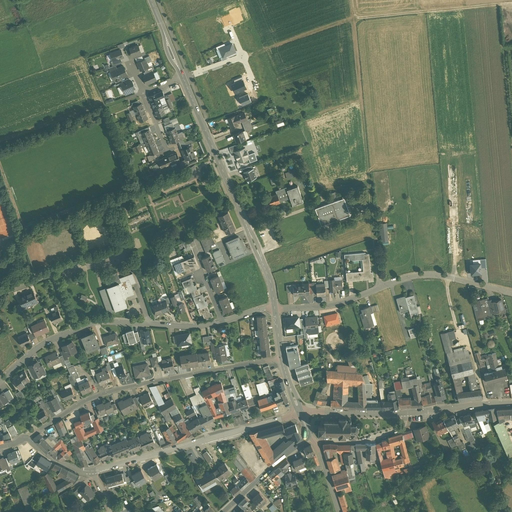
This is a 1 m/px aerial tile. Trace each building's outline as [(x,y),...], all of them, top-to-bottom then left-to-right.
[(231,16),(234,23),(242,20),(239,13),(236,14),(231,16)] [(223,57),(223,58),(226,56),(235,52),(232,44),(226,47),(220,49),(223,57)] [(138,46),(130,49),(131,54),(133,54),(133,56),(134,56),(141,53),(138,46)] [(120,50),(110,54),(113,61),(120,59),(123,58),(120,50)] [(137,63),(141,71),(144,70),(149,68),(148,67),(147,64),(152,62),(149,57),(145,59),(145,60),(137,63)] [(117,69),(110,72),(115,82),(121,79),(127,76),(123,66),(117,69)] [(145,76),(143,77),(147,85),(157,81),(153,73),(145,76)] [(243,81),(235,84),(232,85),(235,93),(246,89),(243,81)] [(130,83),(122,86),(125,94),(132,90),(135,89),(132,82),(130,83)] [(162,92),(149,97),(151,102),(159,99),(164,97),(165,97),(162,92)] [(239,98),(242,105),(251,101),(248,94),(239,98)] [(159,99),(151,102),(153,107),(153,106),(154,110),(162,106),(159,99)] [(139,105),(133,108),(137,115),(144,112),(143,109),(141,104),(139,105)] [(162,106),(154,110),(156,113),(155,113),(157,117),(165,114),(162,106)] [(144,112),(137,115),(140,122),(140,123),(148,119),(146,115),(144,112)] [(245,112),(235,116),(238,124),(242,122),(247,120),(245,112)] [(235,116),(228,119),(231,128),(238,126),(238,124),(235,116)] [(276,122),(278,128),(287,125),(285,119),(276,122)] [(173,123),(165,126),(170,138),(177,134),(173,123)] [(242,132),(234,135),(236,143),(245,140),(245,139),(242,132)] [(150,134),(143,137),(144,141),(145,141),(147,146),(154,143),(150,134)] [(177,134),(170,138),(172,144),(180,140),(177,134)] [(154,143),(147,146),(149,152),(150,156),(153,154),(158,152),(154,143)] [(235,145),(229,148),(231,153),(235,152),(238,151),(235,145)] [(187,149),(182,151),(186,160),(186,159),(195,156),(191,147),(187,149)] [(238,151),(235,152),(238,162),(249,159),(247,155),(249,155),(247,151),(246,151),(245,148),(238,151)] [(249,155),(247,155),(249,159),(250,162),(257,160),(254,153),(249,155)] [(176,154),(167,157),(170,165),(176,162),(176,163),(180,161),(176,154)] [(167,157),(158,161),(159,163),(161,169),(165,167),(170,165),(167,157)] [(195,166),(195,165),(184,172),(188,181),(199,177),(195,166)] [(244,172),(243,172),(247,181),(256,178),(253,169),(252,169),(244,172)] [(296,170),(285,174),(287,179),(298,176),(296,170)] [(298,186),(287,190),(286,187),(276,191),(277,195),(268,197),(271,205),(280,202),(290,198),(293,206),(303,202),(298,186)] [(344,199),(315,209),(322,226),(350,216),(344,199)] [(235,230),(228,212),(219,216),(226,234),(235,230)] [(215,244),(210,232),(204,234),(205,237),(207,240),(208,243),(209,245),(209,246),(215,244)] [(227,243),(230,251),(244,245),(242,240),(240,241),(239,238),(227,243)] [(246,250),(244,245),(230,251),(233,259),(246,254),(244,251),(246,250)] [(222,256),(219,250),(212,253),(215,259),(222,256)] [(365,253),(348,254),(349,261),(362,260),(363,260),(363,259),(365,259),(364,254),(365,254),(365,253)] [(371,272),(369,254),(365,254),(364,254),(365,259),(363,259),(363,260),(362,260),(363,271),(352,272),(353,274),(352,274),(353,280),(347,280),(347,281),(368,279),(369,281),(373,281),(373,272),(371,272)] [(210,256),(202,259),(205,265),(213,262),(210,256)] [(224,262),(222,256),(215,259),(218,265),(224,262)] [(194,257),(187,259),(191,268),(197,265),(194,257)] [(187,259),(181,262),(184,271),(191,268),(187,259)] [(181,262),(174,265),(177,270),(178,273),(184,271),(181,262)] [(213,262),(205,265),(207,272),(215,268),(213,262)] [(470,264),(471,274),(481,273),(481,268),(480,263),(470,264)] [(117,272),(104,277),(108,288),(121,283),(119,279),(118,275),(117,272)] [(132,274),(119,279),(121,283),(129,280),(131,285),(136,283),(132,274)] [(218,276),(211,279),(213,286),(221,282),(218,276)] [(194,286),(191,279),(182,283),(184,288),(187,287),(189,293),(191,292),(193,291),(197,290),(195,285),(194,286)] [(342,280),(334,281),(334,279),(330,280),(331,292),(335,291),(335,289),(342,288),(342,280)] [(108,288),(107,288),(115,311),(127,307),(125,300),(127,299),(127,297),(134,295),(131,285),(129,280),(121,283),(108,288)] [(221,282),(213,286),(216,292),(224,289),(221,282)] [(309,286),(305,286),(304,285),(301,286),(301,294),(305,294),(309,294),(309,286)] [(316,286),(317,293),(317,296),(326,295),(325,287),(325,285),(324,285),(316,286)] [(293,287),(293,292),(294,295),(298,295),(298,294),(301,294),(301,286),(297,286),(297,287),(293,287)] [(101,290),(100,291),(106,307),(108,314),(115,311),(107,288),(101,290)] [(33,292),(26,295),(30,305),(37,301),(38,301),(36,297),(33,292)] [(195,297),(193,298),(196,304),(198,303),(200,308),(207,306),(208,305),(207,301),(205,301),(202,294),(195,297)] [(26,295),(18,298),(21,304),(23,308),(30,305),(26,295)] [(417,306),(414,295),(405,297),(409,310),(410,314),(418,311),(417,306)] [(227,296),(219,300),(222,306),(230,303),(227,296)] [(405,297),(405,296),(396,298),(400,313),(409,310),(405,297)] [(483,299),(477,300),(478,305),(477,305),(478,309),(480,314),(487,312),(486,307),(485,307),(483,299)] [(492,301),(491,302),(494,312),(496,313),(499,312),(500,310),(504,309),(503,308),(504,308),(503,305),(502,304),(501,299),(492,301)] [(168,307),(166,301),(159,304),(162,313),(169,310),(168,307)] [(178,304),(175,305),(178,313),(185,310),(182,302),(178,304)] [(230,303),(222,306),(225,313),(232,309),(230,303)] [(159,304),(152,306),(155,314),(156,315),(162,313),(159,304)] [(200,308),(198,309),(200,315),(203,314),(205,320),(213,316),(211,312),(210,313),(207,306),(200,308)] [(370,313),(368,306),(363,308),(364,312),(360,313),(365,327),(374,325),(370,313)] [(58,310),(50,314),(52,320),(54,324),(57,323),(57,322),(62,320),(58,310)] [(337,313),(324,316),(326,325),(339,322),(337,313)] [(285,317),(286,328),(300,327),(299,319),(299,316),(285,317)] [(317,316),(305,317),(306,323),(306,327),(307,327),(308,327),(318,326),(317,316)] [(45,321),(31,326),(34,332),(36,336),(49,331),(45,321)] [(133,330),(126,332),(126,333),(122,335),(125,343),(129,342),(129,344),(137,342),(134,333),(133,330)] [(453,344),(452,339),(456,338),(454,330),(440,334),(445,353),(446,353),(452,351),(450,345),(453,344)] [(151,341),(148,331),(141,333),(142,337),(143,343),(151,341)] [(27,333),(18,337),(22,346),(31,342),(30,340),(28,335),(27,333)] [(94,333),(82,338),(84,343),(87,352),(99,347),(94,333)] [(116,333),(104,337),(106,346),(118,342),(116,333)] [(189,333),(176,336),(177,344),(178,345),(191,343),(189,333)] [(72,342),(63,346),(64,350),(65,350),(67,355),(73,353),(72,351),(75,350),(72,342)] [(224,345),(214,347),(215,351),(216,354),(217,354),(218,360),(227,358),(226,355),(225,350),(224,345)] [(301,365),(297,345),(286,347),(290,368),(295,366),(301,365)] [(454,359),(469,355),(468,350),(464,349),(452,352),(454,359)] [(208,351),(197,354),(199,364),(199,365),(211,363),(208,351)] [(452,351),(446,353),(448,361),(454,359),(452,352),(452,351)] [(57,352),(45,357),(49,366),(60,361),(61,361),(59,357),(57,352)] [(196,352),(180,356),(182,367),(199,364),(197,354),(196,352)] [(495,353),(480,357),(481,358),(481,362),(486,360),(489,373),(492,372),(492,371),(504,368),(504,365),(498,366),(495,353)] [(454,359),(448,361),(449,365),(470,360),(469,355),(454,359)] [(157,356),(151,358),(153,367),(159,365),(158,361),(157,356)] [(172,360),(162,362),(163,367),(164,371),(168,370),(167,369),(174,367),(172,360)] [(470,360),(449,365),(452,378),(458,376),(468,374),(473,373),(470,360)] [(40,366),(37,362),(29,366),(35,377),(36,376),(36,377),(37,377),(39,376),(39,375),(39,374),(42,373),(43,373),(40,366)] [(301,365),(295,366),(297,373),(310,369),(308,362),(307,362),(301,365)] [(147,364),(134,366),(136,377),(150,374),(147,364)] [(74,366),(68,369),(71,375),(77,372),(74,366)] [(123,366),(115,369),(118,377),(126,374),(123,366)] [(108,371),(106,367),(102,369),(103,371),(96,374),(97,377),(99,383),(100,384),(108,381),(108,382),(112,380),(108,371)] [(504,368),(492,371),(492,372),(489,373),(484,374),(486,383),(507,377),(504,368)] [(310,369),(297,373),(298,379),(312,374),(310,369)] [(365,384),(361,373),(326,370),(327,381),(330,381),(335,382),(339,382),(347,383),(359,384),(365,384)] [(30,380),(25,371),(18,374),(19,376),(24,384),(30,380)] [(312,374),(298,379),(300,385),(314,380),(312,374)] [(19,376),(14,380),(19,389),(25,385),(24,384),(19,376)] [(458,376),(452,378),(454,386),(460,384),(458,376)] [(416,378),(409,379),(409,377),(401,378),(401,381),(394,382),(395,389),(400,388),(413,386),(418,385),(417,379),(416,378)] [(440,377),(436,379),(438,383),(435,384),(434,385),(436,393),(437,393),(438,399),(439,399),(446,397),(440,377)] [(475,379),(469,380),(472,390),(477,390),(476,385),(475,379)] [(79,385),(82,393),(91,390),(89,387),(91,386),(88,380),(82,383),(79,385)] [(283,380),(278,381),(279,384),(278,385),(278,386),(276,387),(277,391),(285,389),(285,388),(283,380)] [(326,382),(321,393),(326,395),(330,381),(327,381),(326,382)] [(221,382),(202,392),(205,399),(210,397),(218,393),(224,391),(221,382)] [(347,383),(339,382),(337,401),(346,402),(347,383)] [(253,401),(247,383),(241,385),(246,399),(248,403),(253,401)] [(269,393),(266,385),(260,387),(259,384),(256,385),(260,396),(265,393),(266,396),(269,393)] [(460,384),(454,386),(456,391),(458,400),(458,401),(468,399),(467,393),(463,393),(460,384)] [(418,385),(413,386),(416,400),(421,400),(421,397),(420,392),(418,385)] [(163,404),(155,386),(149,387),(159,406),(163,404)] [(71,387),(61,392),(64,400),(75,395),(71,387)] [(224,391),(225,394),(225,395),(226,400),(227,401),(231,413),(240,410),(238,403),(238,402),(233,387),(224,391)] [(277,391),(276,391),(278,393),(274,395),(278,404),(285,401),(288,400),(285,389),(277,391)] [(472,390),(471,390),(471,392),(471,397),(472,397),(472,399),(482,398),(481,389),(477,390),(472,390)] [(9,390),(4,393),(8,400),(8,401),(13,397),(9,390)] [(394,393),(388,394),(389,401),(390,405),(390,408),(397,407),(396,400),(397,400),(397,399),(395,390),(394,391),(394,393)] [(326,395),(321,393),(317,391),(315,399),(317,399),(317,404),(325,406),(327,395),(326,395)] [(148,392),(141,396),(143,401),(142,401),(145,407),(154,403),(148,392)] [(201,393),(193,397),(196,404),(200,402),(204,400),(201,393)] [(217,412),(210,397),(205,399),(215,418),(231,413),(227,401),(226,400),(225,395),(225,394),(219,396),(221,402),(220,402),(222,410),(217,412)] [(270,396),(267,397),(270,408),(278,404),(274,395),(273,394),(270,396)] [(32,399),(35,403),(42,398),(40,395),(32,399)] [(425,396),(421,397),(421,400),(423,406),(433,404),(431,398),(430,395),(425,396)] [(132,397),(123,402),(123,400),(118,402),(123,412),(131,408),(132,410),(137,408),(135,404),(132,398),(132,397)] [(267,397),(258,400),(261,410),(270,408),(267,397)] [(48,402),(51,407),(52,411),(60,407),(57,402),(55,398),(48,402)] [(401,398),(398,399),(399,408),(411,407),(411,400),(410,398),(401,398)] [(172,399),(166,402),(171,409),(176,406),(172,399)] [(246,399),(238,402),(238,403),(240,410),(249,407),(248,403),(246,399)] [(371,399),(366,399),(366,403),(366,409),(377,409),(377,402),(377,399),(371,399)] [(44,409),(44,410),(47,408),(44,401),(43,400),(38,403),(39,405),(40,404),(44,409)] [(204,400),(200,402),(202,406),(199,407),(202,413),(210,410),(204,400)] [(110,401),(104,404),(107,411),(107,412),(113,410),(111,404),(110,401)] [(104,404),(103,402),(97,405),(98,408),(100,414),(107,411),(104,404)] [(167,411),(163,404),(159,406),(163,414),(167,411)] [(41,411),(37,413),(38,416),(37,416),(38,418),(39,418),(41,420),(48,416),(44,410),(44,409),(41,411)] [(193,409),(187,412),(189,417),(196,414),(193,409)] [(495,409),(487,410),(488,414),(489,414),(490,421),(498,420),(495,409)] [(511,409),(497,410),(499,423),(502,422),(504,421),(504,418),(510,418),(510,419),(511,418),(511,409)] [(210,410),(202,413),(203,415),(199,417),(201,420),(199,420),(202,425),(214,419),(210,410)] [(487,410),(483,411),(475,412),(478,420),(481,420),(485,419),(484,415),(489,414),(488,414),(487,410)] [(89,411),(80,415),(82,419),(83,424),(93,420),(90,414),(89,411)] [(167,411),(163,414),(167,421),(169,420),(171,419),(167,411)] [(180,413),(174,417),(177,423),(183,420),(184,420),(180,413)] [(470,414),(463,416),(465,422),(466,424),(469,423),(472,422),(470,414)] [(454,415),(443,420),(448,429),(448,430),(454,427),(462,424),(462,423),(459,418),(456,419),(454,415)] [(95,419),(93,420),(96,428),(98,431),(103,429),(98,417),(95,419)] [(350,422),(346,422),(346,420),(347,420),(347,419),(346,419),(346,418),(345,418),(345,419),(340,419),(340,418),(339,418),(339,419),(338,419),(338,420),(339,420),(339,422),(334,422),(334,421),(333,421),(333,422),(328,422),(328,421),(325,421),(325,422),(321,422),(321,425),(319,425),(319,427),(319,431),(319,432),(320,432),(320,433),(321,434),(322,434),(324,433),(324,435),(324,436),(328,436),(328,435),(333,435),(333,436),(334,436),(334,435),(339,436),(339,437),(338,437),(338,438),(339,438),(339,439),(340,439),(345,439),(345,440),(348,440),(350,440),(353,440),(356,440),(357,440),(357,439),(356,439),(357,437),(357,436),(357,434),(357,433),(358,431),(359,432),(359,431),(358,430),(359,428),(359,427),(358,427),(356,426),(357,425),(356,425),(355,425),(353,425),(353,424),(352,425),(350,425),(350,422),(351,422),(351,421),(350,422)] [(62,420),(56,423),(58,428),(64,426),(62,420)] [(191,433),(183,420),(177,423),(183,432),(186,437),(191,433)] [(195,420),(187,425),(192,433),(202,426),(202,425),(198,420),(196,421),(195,420)] [(443,420),(436,423),(435,422),(434,422),(433,423),(438,434),(448,429),(443,420)] [(499,423),(494,425),(501,443),(509,439),(502,422),(499,423)] [(8,428),(12,436),(18,433),(13,425),(8,428)] [(283,425),(258,431),(262,438),(284,432),(285,432),(284,429),(283,425)] [(295,425),(284,429),(285,432),(284,432),(287,438),(292,436),(293,439),(289,442),(292,445),(300,438),(295,425)] [(64,426),(58,428),(61,435),(67,432),(64,426)] [(81,427),(75,430),(79,439),(79,440),(81,439),(86,436),(85,433),(82,427),(81,427)] [(178,436),(172,427),(170,428),(173,433),(175,438),(178,436)] [(425,427),(417,429),(417,430),(420,438),(417,439),(417,441),(424,439),(429,437),(426,428),(425,429),(425,427)] [(454,427),(448,430),(453,438),(457,435),(458,435),(454,427)] [(96,428),(85,433),(86,436),(98,431),(96,428)] [(177,441),(171,432),(169,428),(163,431),(169,440),(171,444),(177,441)] [(258,431),(250,434),(269,466),(275,460),(272,456),(262,438),(258,431)] [(411,431),(402,434),(404,440),(413,437),(411,431)] [(9,432),(6,434),(3,435),(4,442),(11,440),(10,436),(11,436),(9,432)] [(151,433),(149,434),(146,433),(144,434),(148,445),(149,445),(148,444),(149,444),(151,445),(155,443),(151,433)] [(466,433),(463,433),(466,440),(470,448),(472,447),(470,442),(468,438),(466,433)] [(39,434),(33,439),(37,443),(43,438),(44,438),(39,434)] [(148,445),(144,434),(141,435),(140,437),(139,438),(143,448),(148,445)] [(402,434),(388,438),(388,440),(390,446),(392,445),(400,443),(403,456),(401,457),(401,459),(397,460),(396,456),(394,456),(392,448),(390,448),(391,451),(392,461),(395,470),(397,474),(397,475),(403,474),(402,471),(400,471),(399,467),(403,465),(403,464),(410,462),(408,457),(402,434)] [(55,438),(52,435),(51,436),(50,435),(47,437),(54,445),(56,443),(55,441),(56,440),(55,438)] [(459,439),(457,435),(453,438),(457,445),(461,443),(459,439)] [(143,448),(139,438),(138,436),(133,438),(137,450),(143,448)] [(52,447),(43,438),(37,443),(46,452),(52,447)] [(127,441),(131,449),(131,451),(132,451),(132,452),(137,450),(133,438),(127,441)] [(453,438),(447,441),(452,449),(457,446),(457,445),(453,438)] [(54,445),(47,451),(51,454),(55,450),(56,450),(61,446),(64,443),(61,439),(58,441),(56,443),(54,445)] [(127,441),(127,439),(121,441),(126,452),(131,449),(127,441)] [(165,442),(163,439),(160,440),(159,441),(160,444),(162,448),(167,446),(165,442)] [(511,445),(509,439),(501,443),(506,453),(511,450),(511,445)] [(77,440),(72,443),(76,452),(81,450),(85,448),(84,446),(84,445),(80,447),(77,440)] [(388,440),(382,441),(382,443),(383,449),(386,449),(390,448),(390,446),(388,440)] [(126,452),(121,441),(116,444),(120,454),(126,452)] [(463,442),(461,443),(457,445),(457,446),(459,451),(466,447),(463,442)] [(90,447),(87,444),(84,446),(85,448),(95,464),(100,461),(99,460),(97,456),(97,455),(91,447),(90,447)] [(110,444),(108,445),(106,444),(104,445),(108,456),(114,454),(111,446),(110,444)] [(120,454),(116,444),(111,446),(114,454),(115,456),(120,454)] [(286,444),(272,456),(275,460),(289,448),(287,444),(286,444)] [(330,444),(323,445),(324,452),(327,461),(331,459),(331,450),(337,451),(337,446),(337,445),(330,444)] [(108,456),(104,445),(101,446),(100,448),(98,449),(100,454),(102,459),(108,456)] [(311,445),(300,451),(303,457),(304,460),(312,456),(315,454),(311,445)] [(343,446),(337,446),(337,451),(340,455),(352,453),(351,450),(351,445),(343,446)] [(375,445),(366,445),(366,450),(366,457),(375,457),(375,445)] [(56,450),(55,450),(51,454),(54,458),(58,460),(60,458),(62,461),(69,455),(67,452),(64,453),(63,451),(59,454),(56,450)] [(16,451),(8,454),(9,457),(11,463),(19,460),(16,451)] [(212,460),(207,452),(203,455),(208,463),(212,460)] [(352,454),(344,455),(345,464),(350,464),(353,463),(352,454)] [(37,462),(36,463),(37,463),(47,469),(51,462),(41,456),(37,462)] [(255,478),(237,456),(232,461),(247,479),(250,483),(255,478)] [(299,460),(293,462),(294,465),(296,470),(306,466),(304,460),(303,457),(298,459),(299,460)] [(27,464),(34,468),(37,463),(36,463),(37,462),(32,458),(30,460),(27,464)] [(85,458),(79,460),(82,466),(89,466),(85,458)] [(331,459),(327,461),(330,472),(338,470),(335,458),(331,459)] [(286,460),(278,467),(284,472),(287,470),(286,469),(288,467),(287,466),(289,464),(286,460)] [(390,462),(381,465),(383,473),(395,470),(392,461),(390,462)] [(231,472),(225,463),(218,468),(219,468),(225,477),(226,476),(231,472)] [(69,470),(61,466),(55,464),(50,469),(65,477),(69,470)] [(163,474),(157,464),(148,469),(151,474),(154,479),(163,474)] [(283,473),(278,467),(274,470),(280,476),(283,473)] [(225,477),(219,468),(214,472),(219,479),(220,480),(221,480),(225,477)] [(141,469),(132,475),(134,480),(137,485),(135,487),(147,480),(141,469)] [(79,475),(69,470),(65,477),(69,479),(74,482),(79,475)] [(280,476),(274,470),(269,475),(274,481),(273,482),(277,486),(280,484),(276,479),(280,476)] [(56,487),(48,472),(42,476),(51,492),(57,488),(56,487)] [(213,472),(210,474),(209,475),(208,473),(207,473),(206,474),(195,480),(197,483),(198,484),(202,492),(216,484),(215,481),(217,480),(219,479),(214,472),(213,472)] [(122,473),(114,475),(116,483),(124,481),(124,480),(123,478),(122,473)] [(288,477),(285,478),(286,486),(291,485),(297,484),(295,476),(295,475),(292,475),(289,473),(288,473),(288,477)] [(114,475),(106,477),(108,486),(116,483),(114,475)] [(225,477),(221,480),(224,485),(229,481),(226,476),(225,477)] [(344,477),(333,480),(336,489),(350,484),(348,476),(344,477)] [(69,479),(60,485),(62,489),(74,482),(69,479)] [(240,485),(237,488),(235,486),(232,489),(232,490),(230,491),(235,496),(249,483),(246,479),(242,483),(240,485)] [(27,484),(18,488),(27,508),(36,504),(27,484)] [(89,488),(86,485),(83,488),(80,491),(84,495),(84,496),(84,497),(88,500),(91,497),(93,497),(94,496),(94,494),(94,493),(92,491),(92,490),(90,488),(89,488)] [(80,486),(74,492),(77,495),(80,492),(80,491),(83,488),(80,486)] [(259,493),(252,500),(254,502),(258,506),(260,508),(267,501),(259,493)] [(347,510),(343,495),(338,497),(343,511),(347,510)] [(245,498),(238,504),(245,511),(248,508),(245,506),(247,505),(249,502),(245,498)] [(247,505),(245,506),(248,508),(251,511),(258,506),(254,502),(249,507),(247,505)]
